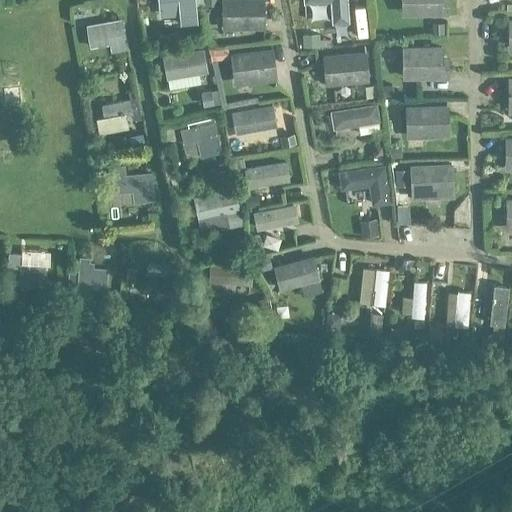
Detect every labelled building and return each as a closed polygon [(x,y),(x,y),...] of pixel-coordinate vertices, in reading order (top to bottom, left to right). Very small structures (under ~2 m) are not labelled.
[(196,8),(194,0),(158,0),(160,14),(196,10),(196,8)] [(265,0),(221,0),(221,29),(265,29),(265,0)] [(345,0),(303,0),(304,2),(330,0),(332,22),(347,21),(345,0)] [(401,0),(402,2),(414,2),(414,13),(446,13),(446,0),(401,0)] [(122,19),(86,26),(90,49),(110,45),(111,54),(129,51),(122,19)] [(444,23),(432,23),(432,33),(444,33),(444,23)] [(303,46),(320,47),(320,35),(303,35),(303,46)] [(270,46),(231,51),(235,81),(274,76),(270,46)] [(227,47),(214,48),(215,59),(228,58),(227,47)] [(204,48),(162,55),(166,79),(208,72),(204,48)] [(440,48),(402,48),(403,78),(447,77),(447,62),(441,62),(440,48)] [(365,52),(322,54),(324,85),(366,82),(365,52)] [(392,96),(391,84),(381,84),(382,96),(392,96)] [(211,90),(208,91),(202,92),(204,105),(214,103),(211,90)] [(137,97),(129,98),(101,104),(103,118),(103,119),(126,116),(133,114),(134,120),(141,118),(137,97)] [(375,102),(330,108),(333,127),(378,120),(375,102)] [(273,104),(231,112),(235,134),(238,133),(275,126),(277,126),(273,104)] [(446,106),(406,107),(407,134),(447,132),(446,106)] [(188,127),(180,129),(183,143),(196,140),(200,154),(200,157),(221,152),(215,121),(214,118),(187,123),(188,127)] [(144,142),(143,133),(128,136),(130,144),(144,142)] [(283,147),(296,144),(295,134),(280,138),(283,147)] [(399,144),(391,144),(391,156),(400,156),(399,144)] [(384,157),(382,146),(375,147),(372,152),(373,159),(384,157)] [(287,162),(244,169),(247,187),(290,180),(287,162)] [(450,164),(410,166),(412,192),(451,190),(450,164)] [(134,175),(126,176),(125,165),(107,167),(109,177),(111,193),(135,191),(136,200),(145,199),(144,190),(143,175),(135,176),(134,175)] [(383,165),(339,172),(341,188),(369,184),(372,204),(388,201),(383,165)] [(410,171),(396,171),(397,185),(410,184),(410,171)] [(235,187),(193,196),(198,221),(226,214),(229,226),(243,223),(235,187)] [(257,195),(255,195),(246,197),(248,206),(259,205),(257,195)] [(295,203),(253,212),(257,230),(299,221),(295,203)] [(375,218),(360,220),(362,237),(378,235),(375,218)] [(260,234),(259,235),(250,237),(254,250),(264,247),(260,234)] [(268,252),(260,253),(261,260),(269,259),(268,252)] [(273,266),(279,290),(320,279),(316,264),(314,255),(312,255),(273,266)] [(104,295),(104,288),(106,288),(107,269),(89,267),(89,258),(80,257),(78,274),(69,273),(68,283),(77,284),(77,285),(78,285),(78,293),(104,295)] [(20,262),(19,269),(11,269),(9,282),(18,282),(18,287),(44,290),(45,276),(45,265),(27,263),(20,262)] [(210,262),(208,281),(251,284),(252,265),(210,262)] [(127,267),(126,281),(135,282),(136,268),(127,267)] [(374,269),(371,304),(385,306),(389,270),(374,269)] [(141,274),(139,292),(170,295),(171,277),(141,274)] [(423,317),(424,296),(425,281),(413,281),(412,297),(402,296),(401,311),(411,312),(411,316),(414,317),(423,317)] [(493,325),(503,326),(504,326),(509,287),(494,285),(490,324),(493,325)] [(457,290),(456,301),(454,326),(458,326),(467,327),(469,291),(457,290)] [(370,323),(382,324),(382,315),(371,314),(370,323)] [(342,317),(328,316),(327,330),(341,331),(342,317)] [(422,343),(422,335),(413,335),(413,336),(404,335),(404,334),(404,329),(391,328),(390,341),(403,342),(422,343)] [(467,330),(457,329),(457,337),(466,338),(467,330)]
